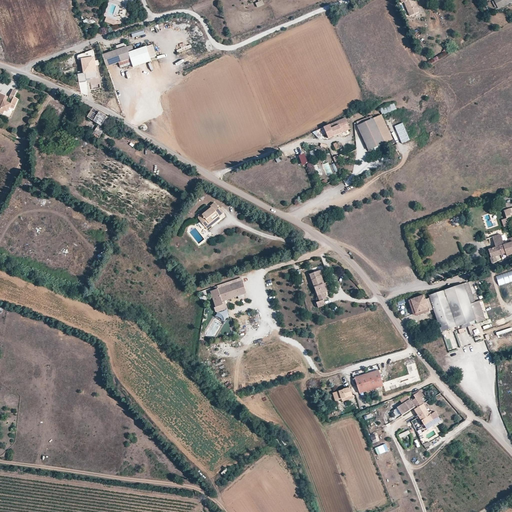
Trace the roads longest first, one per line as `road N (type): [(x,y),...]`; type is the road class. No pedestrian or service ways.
road 1 (tertiary): [(511,453),(332,244),(83,99),(19,73)]
road 2 (unclassified): [(151,20),(195,15),(226,47),(347,0)]
road 3 (unclassified): [(19,73),(151,20)]
road 4 (unknown): [(332,244),(202,295)]
